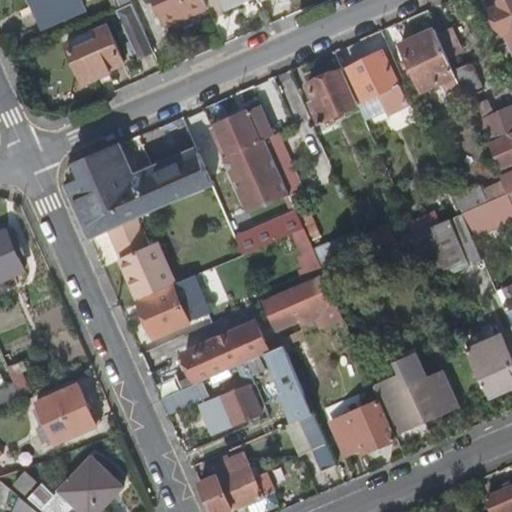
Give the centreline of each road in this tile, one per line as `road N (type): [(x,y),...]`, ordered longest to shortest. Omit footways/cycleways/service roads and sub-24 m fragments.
road 1 (residential): [(29,158),(392,0)]
road 2 (residential): [(29,158),(182,511)]
road 3 (residential): [(511,441),(351,511)]
